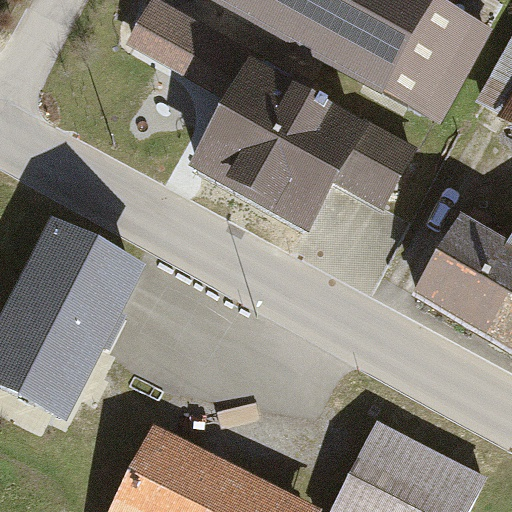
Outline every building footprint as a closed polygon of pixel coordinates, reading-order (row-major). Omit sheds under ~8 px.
[(255,56),(154,0),(153,0),(125,52),(227,108),(250,65),(255,56)] [(203,0),(442,130),(498,28),(446,0),(203,0)] [(511,45),(475,107),(511,129),(511,45)] [(309,239),(337,190),(370,131),(250,65),(227,108),(190,174),(309,239)] [(417,157),(370,131),(337,190),(385,216),(417,157)] [(459,219),(410,305),(511,362),(511,242),(509,247),(459,219)] [(0,393),(68,427),(148,271),(51,222),(0,321),(0,393)] [(471,511),(487,482),(377,426),(333,511),(471,511)] [(316,511),(153,428),(109,511),(316,511)]
